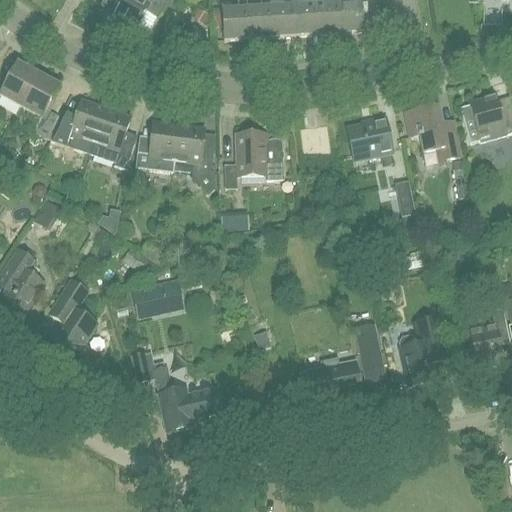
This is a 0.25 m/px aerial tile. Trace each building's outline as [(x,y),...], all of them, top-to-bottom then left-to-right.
[(106,0),(103,5),(105,6),(100,14),(112,21),(107,30),(125,40),(130,39),(133,33),(145,13),(157,20),(164,8),(173,13),(180,0),(106,0)] [(245,11),(247,11),(245,0),(236,0),(237,12),(221,13),(223,44),(239,43),(247,42),(245,11)] [(268,10),(270,10),(269,0),(259,0),(260,10),(247,11),(245,11),(247,42),(261,41),(270,41),(268,10)] [(291,8),(293,8),(292,0),(282,0),(283,9),(270,10),(268,10),(270,41),(282,40),(293,39),(291,8)] [(314,7),(316,6),(315,0),(305,0),(306,7),(293,8),(291,8),(293,39),(303,39),(316,38),(314,7)] [(336,5),(338,5),(338,0),(328,0),(329,6),(316,6),(314,7),(316,38),(325,37),(339,36),(336,5)] [(362,35),(360,3),(338,5),(336,5),(339,36),(362,35)] [(0,98),(20,109),(37,78),(16,66),(6,85),(0,81),(0,98)] [(58,89),(37,78),(20,109),(40,121),(33,135),(45,142),(58,119),(46,113),(58,89)] [(494,99),(469,106),(469,108),(459,111),(469,146),(479,143),(479,145),(511,135),(511,111),(511,107),(497,111),(494,99)] [(90,156),(105,112),(81,104),(76,118),(63,114),(60,121),(50,143),(90,156)] [(438,164),(460,160),(455,133),(443,136),(438,109),(404,116),(409,140),(419,138),(422,155),(435,153),(438,164)] [(130,120),(105,112),(90,156),(114,165),(113,169),(125,172),(134,146),(122,142),(130,120)] [(332,115),(306,117),(308,141),(333,140),(332,115)] [(353,164),(392,156),(385,120),(371,123),(372,126),(346,131),(353,164)] [(172,175),(178,129),(152,125),(149,149),(137,147),(134,171),(172,176),(172,175)] [(204,132),(178,129),(172,175),(189,177),(207,200),(215,194),(215,175),(211,174),(213,157),(201,155),(204,132)] [(283,184),(282,143),(265,144),(265,137),(235,138),(235,168),(223,168),(224,192),(236,192),(236,180),(265,179),(265,184),(283,184)] [(401,220),(403,229),(416,226),(414,217),(408,184),(394,186),(401,220)] [(33,208),(44,219),(59,203),(47,193),(33,208)] [(0,309),(20,323),(43,287),(27,277),(35,265),(17,253),(4,273),(14,280),(0,300),(0,309)] [(429,292),(423,263),(408,266),(413,295),(429,292)] [(96,328),(76,314),(88,296),(84,293),(89,285),(76,276),(70,284),(64,294),(48,318),(61,326),(45,351),(70,368),(71,366),(86,376),(97,358),(82,348),(96,328)] [(497,340),(508,338),(502,312),(491,314),(494,329),(455,338),(458,355),(472,352),(477,372),(502,366),(497,340)] [(274,319),(250,326),(261,363),(285,356),(274,319)] [(407,389),(436,383),(432,368),(447,364),(445,355),(438,321),(422,325),(412,327),(415,341),(411,338),(401,340),(399,345),(400,351),(399,351),(407,389)] [(353,332),(361,369),(363,368),(362,368),(380,364),(380,365),(381,364),(373,328),(353,332)] [(130,359),(136,387),(151,384),(145,355),(130,359)] [(305,373),(313,414),(364,403),(356,363),(339,366),(338,360),(320,364),(322,370),(305,373)] [(222,419),(215,392),(186,399),(185,392),(172,395),(166,371),(152,374),(154,382),(155,382),(159,398),(158,399),(160,409),(157,409),(161,422),(163,422),(166,435),(193,429),(192,425),(222,419)]
